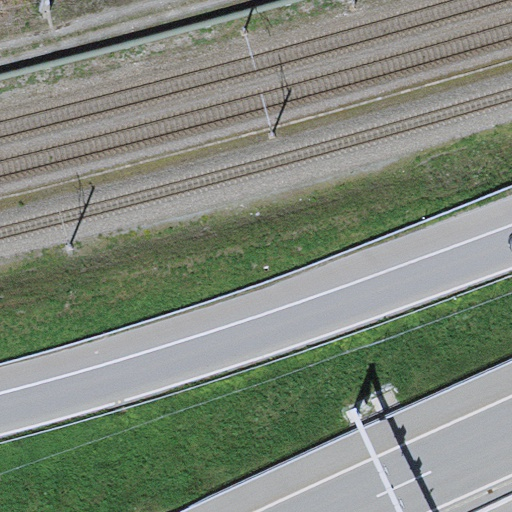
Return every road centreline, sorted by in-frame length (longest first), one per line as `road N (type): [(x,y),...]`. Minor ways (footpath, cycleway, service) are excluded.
road 1 (motorway): [(511,245),(280,331),(0,415)]
road 2 (track): [(0,52),(190,0)]
road 3 (motorway): [(511,434),(341,511)]
